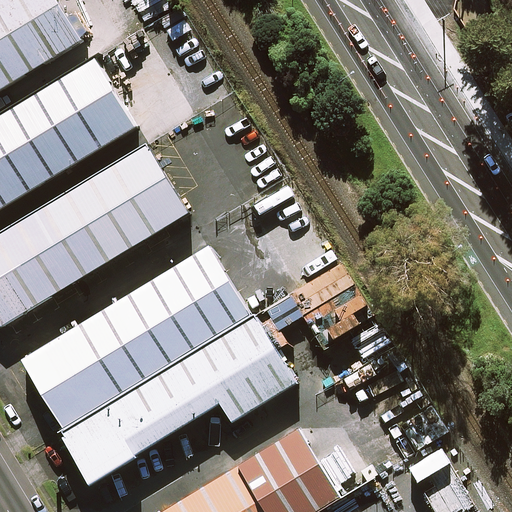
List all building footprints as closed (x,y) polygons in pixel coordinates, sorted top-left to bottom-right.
[(0,0),(0,83),(82,33),(62,0),(0,0)] [(0,196),(139,113),(99,48),(0,107),(0,196)] [(175,127),(182,139),(238,104),(231,92),(175,127)] [(196,202),(151,129),(0,220),(0,312),(4,318),(196,202)] [(255,308),(212,236),(20,351),(64,423),(255,308)] [(255,308),(64,423),(95,474),(221,398),(232,415),(297,376),(255,308)] [(300,511),(339,488),(299,421),(149,511),(300,511)]
